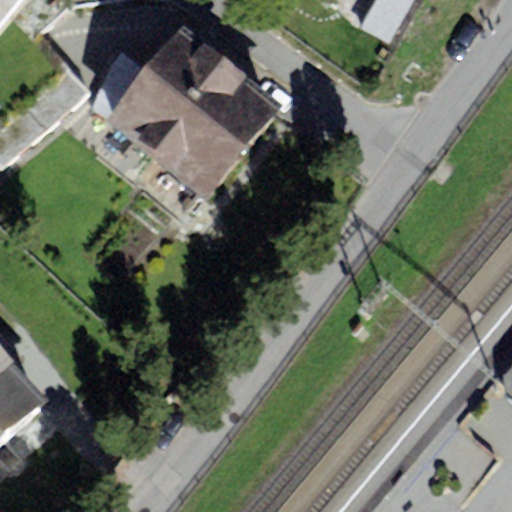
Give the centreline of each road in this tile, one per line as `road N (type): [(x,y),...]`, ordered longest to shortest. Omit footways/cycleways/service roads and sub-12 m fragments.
road 1 (residential): [(150,511),(411,173)]
road 2 (residential): [(411,173),(184,0)]
road 3 (residential): [(411,173),(511,34)]
